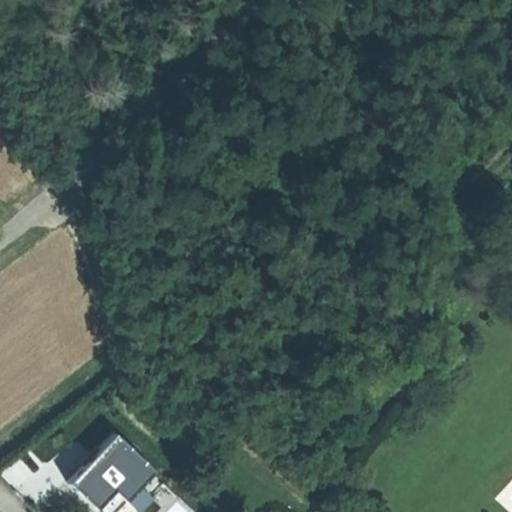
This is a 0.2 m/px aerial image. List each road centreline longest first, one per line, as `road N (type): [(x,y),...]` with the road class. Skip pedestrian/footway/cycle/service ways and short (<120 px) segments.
road 1 (track): [(58,195),(97,287),(117,381),(136,420),(154,436),(238,456),(310,511)]
road 2 (residential): [(256,0),(58,195),(0,240)]
